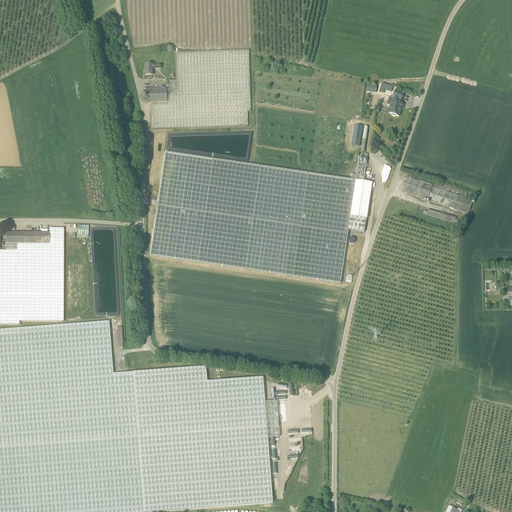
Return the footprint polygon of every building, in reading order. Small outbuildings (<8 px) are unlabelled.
[(249,51),(175,54),(176,81),(170,81),(170,89),(167,89),(167,103),(151,103),(152,129),(248,126),(248,112),(251,112),(250,100),(249,51)] [(158,69),(158,65),(153,65),(145,65),(145,76),(153,75),(153,69),(158,69)] [(167,103),(167,89),(146,90),(146,103),(151,103),(167,103)] [(389,114),(392,114),(392,116),(395,117),(396,116),(398,117),(403,105),(397,103),(398,100),(401,101),(403,94),(395,91),(390,106),(392,107),(389,114)] [(351,145),(359,147),(362,127),(354,126),(351,145)] [(350,217),(356,181),(356,177),(352,176),(351,180),(213,160),(165,153),(150,255),(340,284),(348,230),(364,233),(366,219),(350,217)] [(356,181),(364,182),(367,160),(359,159),(356,177),(356,181)] [(473,201),(466,199),(432,187),(433,186),(406,177),(406,178),(407,178),(403,192),(468,214),(473,201)] [(364,182),(356,181),(350,217),(366,219),(367,219),(372,183),(364,182)] [(427,215),(441,219),(454,223),(456,218),(428,210),(427,215)] [(88,226),(77,225),(77,235),(88,236),(88,226)] [(0,250),(0,324),(19,325),(19,322),(63,322),(64,229),(49,229),(49,233),(49,244),(5,244),(5,251),(0,250)] [(49,244),(49,233),(5,233),(5,244),(49,244)] [(122,348),(121,319),(114,319),(114,328),(117,328),(118,348),(122,348)] [(0,511),(158,511),(272,503),(267,438),(269,438),(279,438),(276,402),(264,403),(262,378),(206,382),(205,368),(113,375),(109,322),(0,330),(0,511)] [(288,430),(284,439),(292,443),(296,434),(288,430)] [(284,439),(279,447),(287,451),(292,443),(284,439)] [(279,447),(275,455),(283,460),(287,451),(279,447)] [(275,455),(270,464),(278,468),(283,460),(275,455)]
